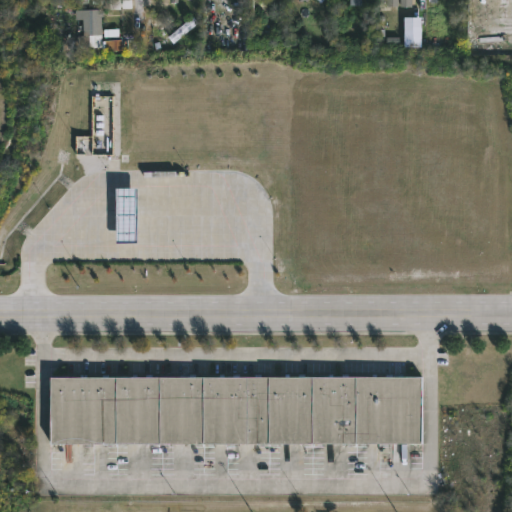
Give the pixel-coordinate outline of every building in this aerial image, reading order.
[(80,17),(74,17),(74,8),(101,8),(101,33),(92,33),(92,44),(80,44),(80,17)] [(196,20),(173,42),(167,35),(190,14),(196,20)] [(420,47),(420,17),(403,17),(403,47),(420,47)] [(137,243),(136,189),(115,189),(116,243),(137,243)] [(422,377),(422,443),(51,443),(51,378),(422,377)]
